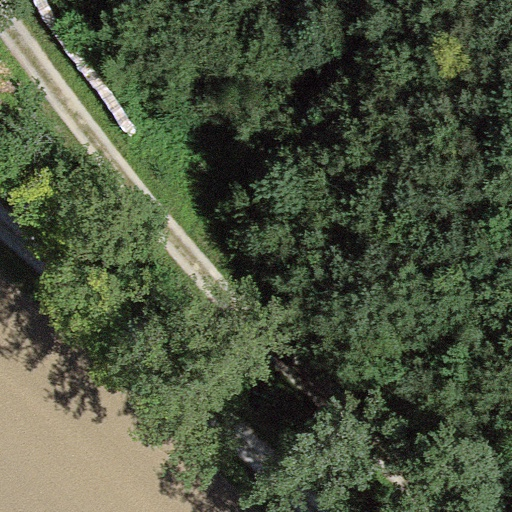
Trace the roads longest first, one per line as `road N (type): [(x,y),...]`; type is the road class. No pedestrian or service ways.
road 1 (track): [(0,16),(225,308),(438,511)]
road 2 (track): [(0,215),(144,341),(292,511)]
